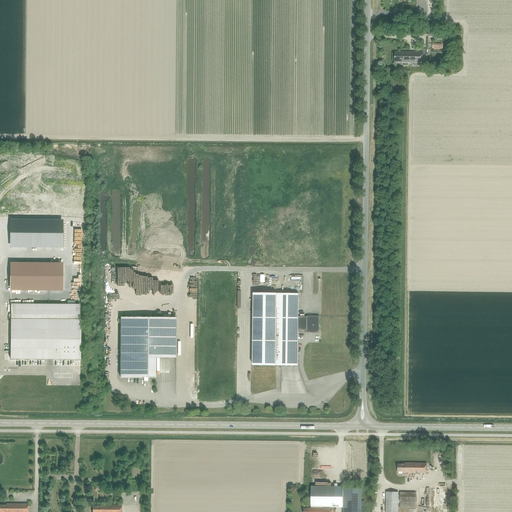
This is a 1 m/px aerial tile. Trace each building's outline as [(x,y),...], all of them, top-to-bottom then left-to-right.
[(422,63),(422,53),(394,52),(394,62),(422,63)] [(61,247),(61,222),(11,221),(11,246),(61,247)] [(316,333),(319,330),(319,317),(305,317),(296,317),(296,295),(253,295),(253,366),(297,366),(298,331),(307,331),(307,333),(316,333)] [(10,360),(80,360),(81,320),(79,320),(79,305),(11,305),(10,354),(4,354),(4,360),(10,360)] [(188,322),(197,312),(195,310),(186,320),(188,322)] [(155,358),(175,358),(176,318),(121,318),(120,378),(155,378),(155,358)] [(196,338),(193,335),(195,332),(193,330),(184,340),(187,343),(184,346),(186,348),(196,338)] [(79,385),(79,363),(60,363),(60,367),(68,367),(68,371),(50,371),(51,385),(46,385),(46,390),(78,390),(78,385),(79,385)] [(8,374),(31,377),(32,368),(29,368),(29,365),(20,364),(19,369),(17,369),(16,373),(14,373),(14,372),(9,371),(8,374)] [(426,473),(427,463),(404,463),(404,465),(397,465),(397,469),(397,472),(402,472),(402,473),(426,473)] [(332,511),(333,507),(335,507),(335,487),(311,486),(311,509),(304,509),(303,511),(332,511)] [(361,511),(361,506),(364,506),(364,501),(361,501),(361,488),(343,487),(343,511),(361,511)] [(446,511),(447,487),(429,487),(429,511),(446,511)] [(398,511),(398,492),(386,492),(385,511),(398,511)] [(415,508),(416,493),(400,492),(399,508),(415,508)]
